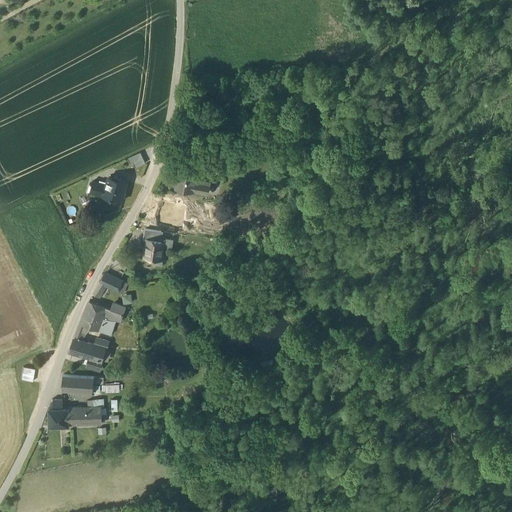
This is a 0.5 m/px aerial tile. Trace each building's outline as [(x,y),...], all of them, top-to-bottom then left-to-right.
[(140,152),(128,158),(130,163),(133,162),(143,157),(140,152)] [(143,157),(133,162),(136,167),(146,163),(143,157)] [(197,172),(180,169),(177,187),(194,190),(195,181),(196,179),(197,172)] [(126,182),(109,177),(106,190),(104,196),(122,201),(125,192),(124,192),(126,182)] [(200,182),(195,181),(194,190),(208,193),(209,184),(200,182)] [(216,183),(209,181),(209,184),(208,193),(214,194),(216,183)] [(100,184),(93,182),(90,192),(104,196),(106,190),(99,188),(100,184)] [(182,214),(184,199),(174,199),(173,213),(182,214)] [(161,231),(145,229),(144,239),(148,240),(148,239),(160,241),(161,231)] [(172,239),(163,238),(163,241),(163,247),(171,248),(172,239)] [(160,241),(148,239),(148,240),(145,257),(152,258),(154,258),(155,252),(162,253),(163,247),(163,241),(160,241)] [(162,253),(155,252),(154,258),(152,258),(152,262),(162,263),(164,253),(162,253)] [(122,281),(105,273),(100,282),(106,286),(118,291),(118,290),(122,281)] [(122,281),(118,290),(123,292),(127,283),(122,281)] [(100,282),(93,294),(94,294),(100,295),(104,289),(106,286),(100,282)] [(131,293),(122,294),(122,302),(131,301),(131,293)] [(107,308),(88,302),(84,312),(104,318),(107,308)] [(125,307),(114,303),(111,309),(112,309),(110,316),(120,320),(122,315),(123,314),(122,314),(125,307)] [(111,309),(107,308),(104,318),(115,321),(119,322),(120,320),(110,316),(112,309),(111,309)] [(84,312),(79,323),(92,327),(100,330),(104,318),(84,312)] [(115,321),(104,318),(100,330),(111,334),(115,321)] [(92,327),(79,323),(77,330),(83,332),(86,334),(92,327)] [(83,332),(77,330),(73,339),(80,341),(83,332)] [(109,341),(97,338),(95,345),(102,347),(102,348),(106,349),(109,341)] [(80,341),(73,339),(69,351),(91,357),(99,360),(99,359),(102,348),(102,347),(95,345),(80,341)] [(99,360),(91,357),(87,366),(99,370),(103,360),(99,359),(99,360)] [(34,369),(23,367),(21,380),(32,382),(34,369)] [(94,377),(63,375),(62,390),(93,392),(94,383),(94,377)] [(68,408),(62,408),(62,399),(52,399),(49,409),(49,427),(69,426),(68,408)] [(119,400),(110,400),(111,408),(119,408),(119,400)] [(89,407),(68,408),(69,426),(73,426),(73,424),(102,422),(101,407),(94,407),(89,407)]
